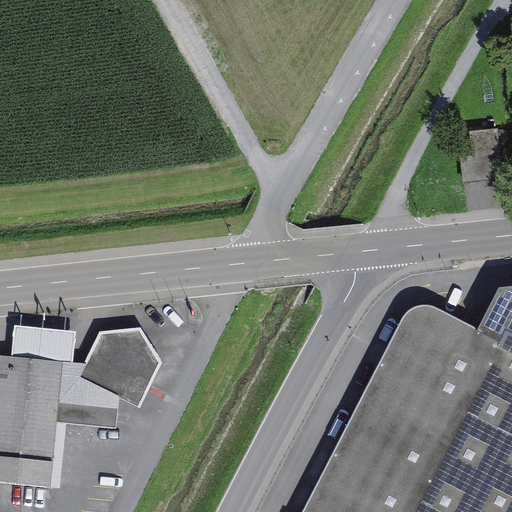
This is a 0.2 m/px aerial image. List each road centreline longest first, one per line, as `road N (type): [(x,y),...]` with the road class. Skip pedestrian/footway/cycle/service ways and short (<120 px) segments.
road 1 (unclassified): [(246,264),(400,0)]
road 2 (residential): [(236,511),(373,250)]
road 3 (track): [(373,250),(389,226),(393,198),(508,0)]
road 4 (unclassified): [(125,511),(246,264)]
road 5 (secondary): [(0,289),(246,264)]
road 6 (track): [(284,190),(172,0)]
road 7 (secondary): [(373,250),(511,236)]
road 8 (secondary): [(246,264),(373,250)]
